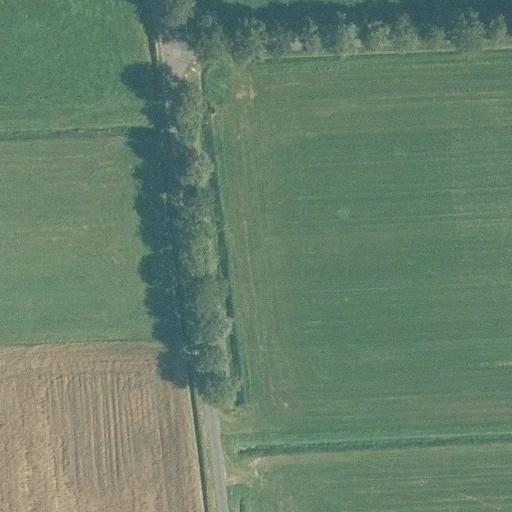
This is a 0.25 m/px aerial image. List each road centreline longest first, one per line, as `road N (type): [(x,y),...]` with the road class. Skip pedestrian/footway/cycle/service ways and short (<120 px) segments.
road 1 (unclassified): [(220,511),(167,54)]
road 2 (unclassified): [(167,54),(511,32)]
